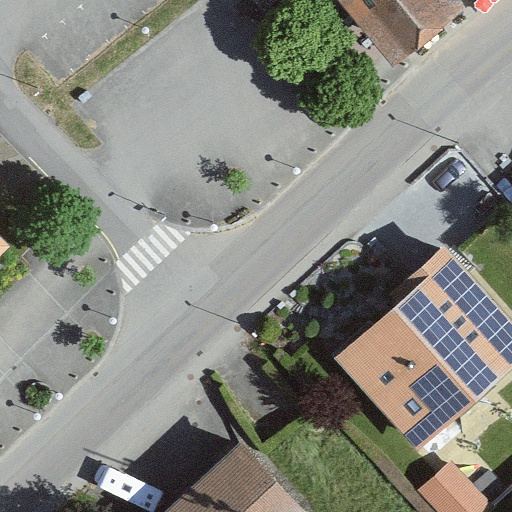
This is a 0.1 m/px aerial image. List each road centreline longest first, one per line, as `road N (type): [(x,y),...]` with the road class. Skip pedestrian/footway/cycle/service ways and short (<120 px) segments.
road 1 (tertiary): [(511,30),(205,308)]
road 2 (residential): [(205,308),(0,100)]
road 3 (tertiary): [(205,308),(23,475)]
